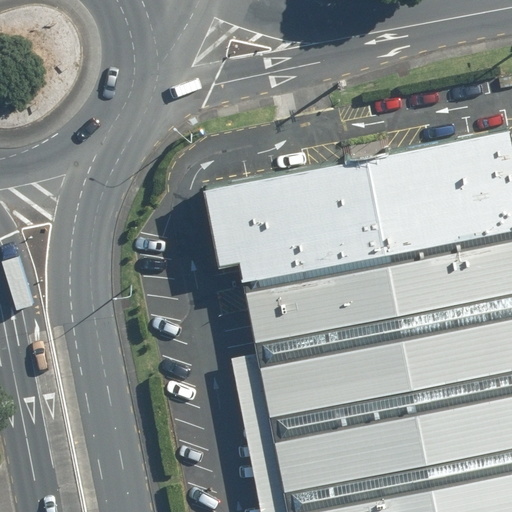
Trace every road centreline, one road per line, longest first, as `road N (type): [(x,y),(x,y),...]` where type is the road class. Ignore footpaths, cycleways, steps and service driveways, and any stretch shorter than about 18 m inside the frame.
road 1 (primary): [(102,133),(77,259),(81,320),(119,511)]
road 2 (unclassified): [(472,13),(390,46),(213,84),(118,121)]
road 3 (primary): [(49,511),(0,274)]
road 4 (unclassified): [(292,20),(472,13)]
